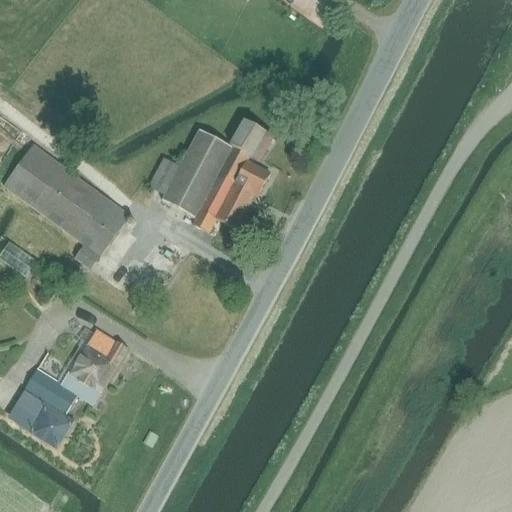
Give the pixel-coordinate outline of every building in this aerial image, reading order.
[(162,203),(194,221),(196,221),(193,227),(209,236),(217,221),(236,232),(254,197),(259,199),(271,176),(247,163),(249,158),(260,165),(274,140),(244,124),(243,127),(231,149),(226,147),(199,132),(179,168),(164,160),(149,189),(165,198),(162,203)] [(130,220),(47,159),(35,150),(6,191),(86,248),(76,261),(92,273),(130,220)] [(0,258),(27,277),(36,264),(8,245),(0,257),(0,258)] [(123,349),(133,333),(105,316),(95,332),(123,349)] [(102,397),(128,354),(95,334),(61,389),(41,377),(52,359),(47,356),(37,374),(35,373),(23,393),(27,395),(9,424),(57,453),(74,424),(65,419),(77,399),(92,408),(100,396),(102,397)]
